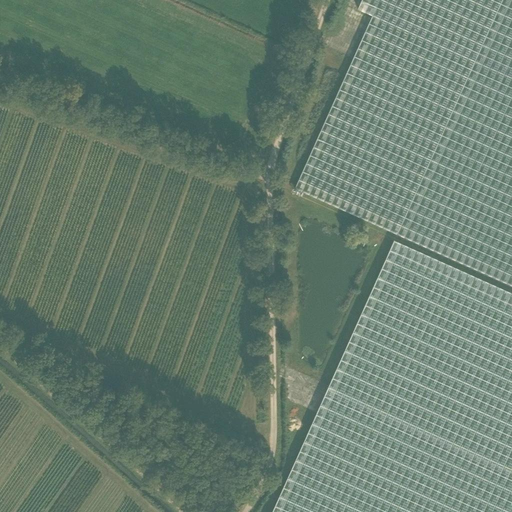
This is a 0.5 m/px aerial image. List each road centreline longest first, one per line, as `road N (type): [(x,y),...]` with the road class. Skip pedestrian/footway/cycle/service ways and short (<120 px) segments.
road 1 (track): [(334,0),(273,176),(0,76)]
road 2 (unclassified): [(246,511),(267,481),(276,437),(273,176)]
